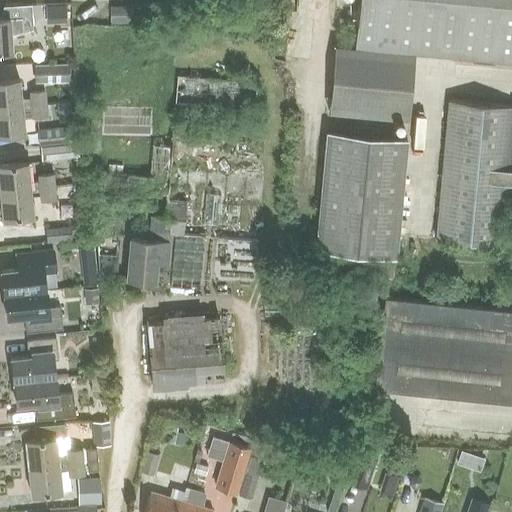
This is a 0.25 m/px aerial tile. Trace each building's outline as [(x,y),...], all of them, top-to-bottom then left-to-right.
[(495,65),(495,59),(511,60),(511,0),(358,0),(355,46),(472,57),(471,63),(495,65)] [(48,3),(49,20),(69,19),(68,2),(48,3)] [(11,37),(33,30),(31,6),(6,7),(7,19),(0,19),(0,53),(12,53),(11,37)] [(34,83),(68,81),(68,63),(33,65),(34,83)] [(175,103),(254,110),(257,83),(177,77),(175,103)] [(0,107),(46,103),(45,90),(30,92),(31,98),(21,99),(19,80),(0,81),(0,107)] [(70,101),(57,103),(59,122),(73,120),(70,101)] [(511,105),(511,106),(448,101),(443,165),(436,239),(500,245),(506,181),(511,181),(511,105)] [(46,103),(0,107),(0,134),(25,132),(23,112),(32,111),(33,118),(47,116),(46,103)] [(37,129),(38,145),(69,142),(67,126),(37,129)] [(404,137),(322,130),(312,249),(393,256),(404,137)] [(44,159),(70,156),(78,156),(77,142),(42,145),(44,159)] [(0,192),(54,186),(53,174),(39,175),(39,182),(29,183),(27,162),(0,165),(0,192)] [(151,176),(102,174),(101,190),(150,193),(151,176)] [(54,186),(0,192),(0,197),(2,219),(33,216),(31,196),(41,195),(41,201),(56,199),(55,198),(77,195),(77,183),(54,186)] [(186,203),(162,201),(161,216),(150,215),(148,237),(168,239),(168,234),(183,235),(186,203)] [(78,239),(78,228),(70,229),(69,226),(44,228),(46,242),(78,239)] [(170,241),(128,237),(124,279),(156,282),(157,263),(168,264),(170,241)] [(119,242),(97,239),(100,282),(115,283),(119,242)] [(93,245),(78,246),(81,283),(85,283),(97,282),(96,269),(93,245)] [(3,295),(4,295),(45,291),(43,274),(55,273),(52,250),(15,254),(17,270),(0,272),(3,295)] [(99,301),(98,287),(84,289),(86,303),(99,301)] [(45,291),(4,295),(6,319),(23,317),(25,333),(62,329),(59,307),(48,309),(46,291),(45,291)] [(511,309),(385,296),(375,388),(511,402),(511,309)] [(152,383),(223,377),(218,318),(147,324),(152,383)] [(11,357),(14,383),(57,377),(54,360),(60,359),(57,336),(31,339),(33,355),(11,357)] [(57,377),(14,383),(17,405),(35,403),(36,420),(76,416),(74,393),(59,395),(57,377)] [(112,444),(110,420),(94,421),(95,446),(112,444)] [(249,447),(211,436),(206,454),(223,459),(215,487),(236,493),(249,447)] [(28,468),(83,461),(81,448),(65,450),(66,457),(58,457),(56,438),(25,441),(28,468)] [(264,443),(253,439),(237,493),(248,496),(264,443)] [(380,452),(360,446),(348,481),(368,488),(380,452)] [(87,471),(98,470),(96,448),(86,449),(87,471)] [(461,450),(456,463),(480,471),(485,458),(461,450)] [(145,451),(139,472),(152,476),(158,455),(145,451)] [(83,461),(28,468),(30,494),(61,492),(59,471),(67,470),(68,477),(84,475),(83,461)] [(103,504),(101,477),(80,478),(82,505),(103,504)] [(181,490),(174,511),(211,511),(212,511),(198,506),(203,493),(182,486),(181,490)] [(174,511),(181,490),(170,487),(167,497),(149,491),(143,511),(174,511)] [(282,511),(286,501),(268,496),(262,511),(282,511)] [(440,511),(444,501),(426,496),(420,511),(440,511)] [(486,511),(489,503),(470,497),(465,511),(486,511)]
